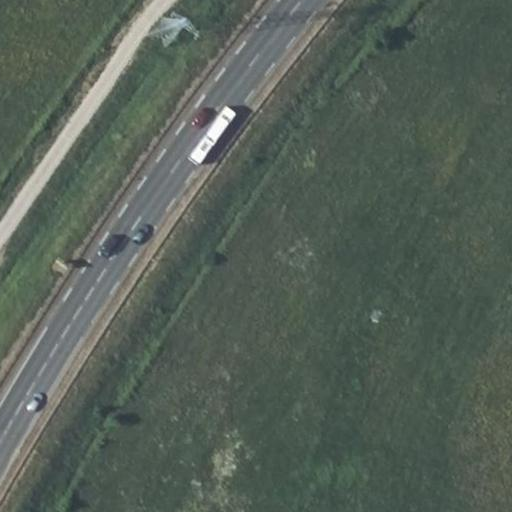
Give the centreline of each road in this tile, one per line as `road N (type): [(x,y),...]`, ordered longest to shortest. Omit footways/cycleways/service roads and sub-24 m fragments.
road 1 (secondary): [(0,443),(111,259),(300,0)]
road 2 (track): [(0,229),(163,0)]
